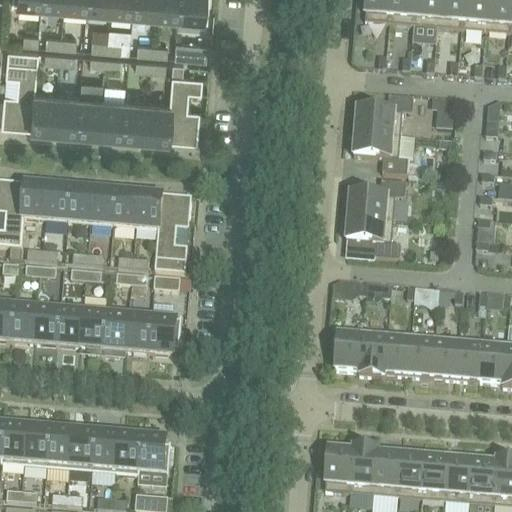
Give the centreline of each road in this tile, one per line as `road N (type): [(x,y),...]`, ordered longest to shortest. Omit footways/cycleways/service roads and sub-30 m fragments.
road 1 (residential): [(305,407),(338,0)]
road 2 (residential): [(267,0),(232,401)]
road 3 (residential): [(232,401),(0,381)]
road 4 (residential): [(305,407),(511,427)]
